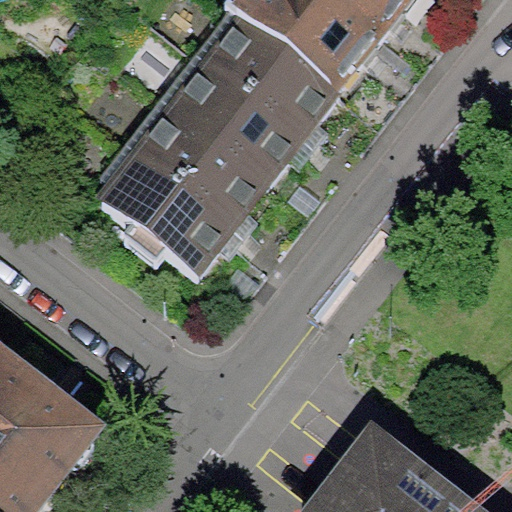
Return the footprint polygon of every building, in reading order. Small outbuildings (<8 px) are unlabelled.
[(257,0),(238,25),(243,29),(336,101),(349,85),(381,44),(325,0),(257,0)] [(415,0),(325,0),(381,44),(394,27),(415,0)] [(336,101),(243,29),(208,74),(303,148),(310,138),(338,103),(336,101)] [(173,119),(268,193),(293,160),(303,148),(208,74),(173,119)] [(268,193),(173,119),(138,164),(233,237),(240,228),(268,193)] [(166,259),(197,283),(224,249),(233,237),(138,164),(102,209),(134,234),(125,246),(156,271),(166,259)] [(0,511),(47,511),(97,448),(19,388),(0,372),(0,511)] [(449,511),(373,452),(334,501),(325,511),(449,511)]
